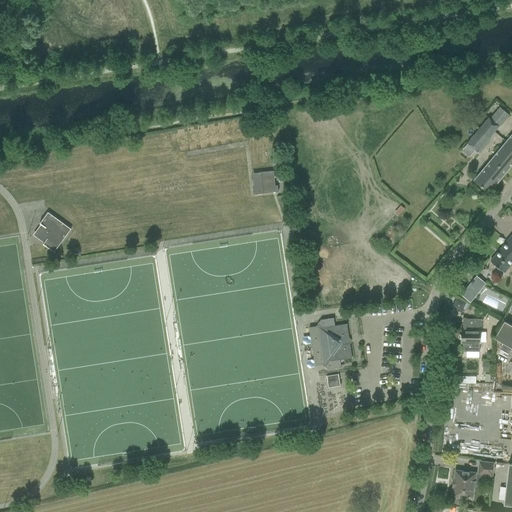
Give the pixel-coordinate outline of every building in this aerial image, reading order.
[(467,143),(462,150),(469,157),(475,150),(479,153),(490,140),(488,139),(508,114),(502,109),(500,107),(490,119),(488,117),(467,143)] [(511,146),(506,141),(473,181),(488,193),(511,164),(511,146)] [(260,173),(262,194),(278,192),(277,185),(275,186),(273,171),(260,173)] [(44,242),(42,244),(54,252),(71,229),(47,212),(39,223),(41,225),(34,235),(44,242)] [(270,214),(259,215),(260,225),(270,224),(270,214)] [(175,230),(165,231),(166,241),(176,239),(175,230)] [(511,234),(490,262),(498,268),(504,272),(506,270),(511,262),(511,234)] [(39,247),(30,249),(33,258),(42,256),(39,247)] [(469,288),(463,296),(470,301),(476,294),(469,288)] [(460,330),(460,344),(462,344),(462,351),(479,352),(480,344),(480,342),(480,332),(480,330),(479,330),(479,326),(482,326),(482,319),(463,319),(462,326),(465,326),(465,330),(460,330)] [(511,325),(504,321),(494,339),(511,348),(511,325)] [(362,382),(353,323),(327,327),(336,386),(362,382)] [(482,362),(482,373),(490,373),(490,362),(482,362)] [(478,474),(482,475),(491,476),(493,463),(479,462),(478,474)] [(511,463),(508,463),(503,505),(511,505),(511,463)] [(453,488),(452,496),(472,499),(474,483),(481,484),(482,475),(478,474),(475,473),(455,471),(454,479),(453,479),(452,488),(453,488)]
